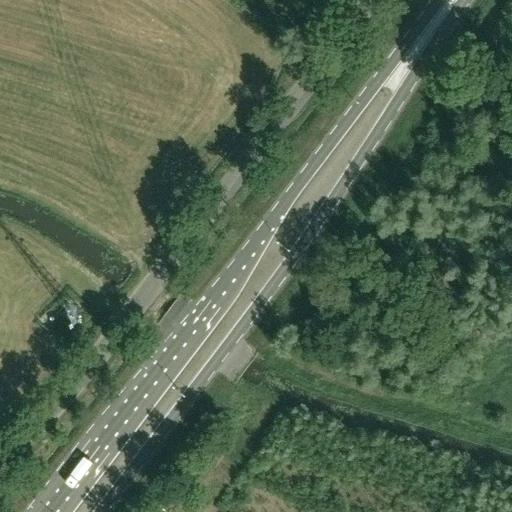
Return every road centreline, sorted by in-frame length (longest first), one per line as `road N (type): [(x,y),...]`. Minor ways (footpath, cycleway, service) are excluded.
road 1 (primary): [(447,0),(50,511)]
road 2 (primary): [(104,511),(470,0)]
road 3 (unclassified): [(0,483),(369,0)]
